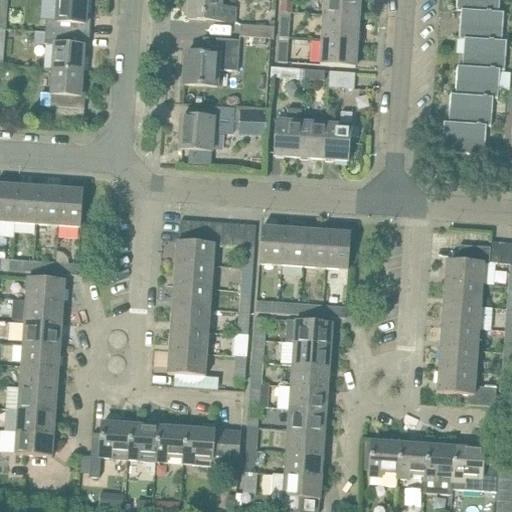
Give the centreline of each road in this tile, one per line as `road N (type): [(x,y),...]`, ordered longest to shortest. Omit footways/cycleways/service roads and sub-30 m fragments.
road 1 (residential): [(393,204),(146,188)]
road 2 (residential): [(393,204),(405,0)]
road 3 (residential): [(119,161),(130,0)]
road 4 (residential): [(404,358),(415,205)]
road 5 (residential): [(140,322),(146,188)]
